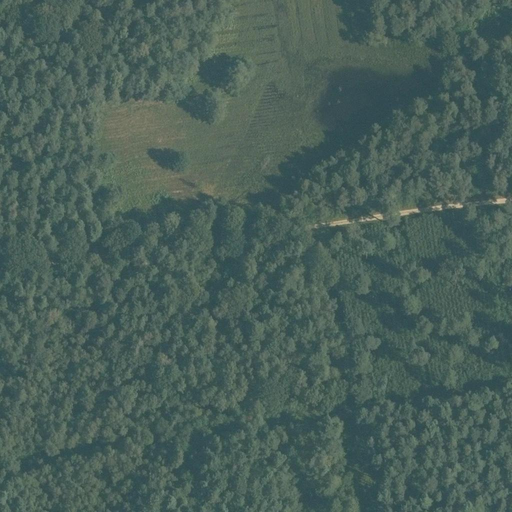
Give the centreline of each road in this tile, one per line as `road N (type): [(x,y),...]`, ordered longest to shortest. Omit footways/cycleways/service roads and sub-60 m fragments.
road 1 (track): [(0,269),(511,202)]
road 2 (track): [(511,390),(345,415),(319,227)]
